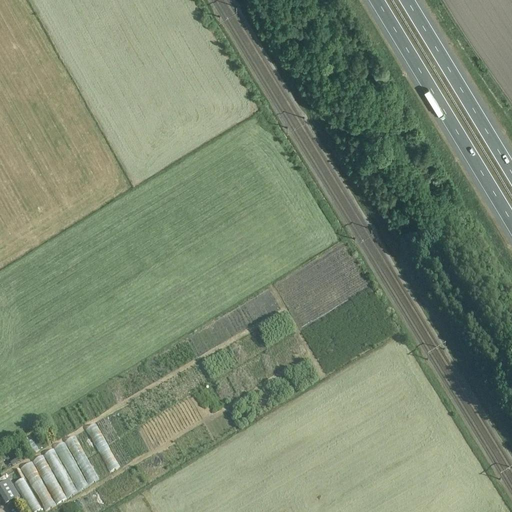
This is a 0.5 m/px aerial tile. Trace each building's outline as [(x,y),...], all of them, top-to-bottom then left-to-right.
[(188,421),(233,398),(224,382),(179,406),(188,421)] [(138,440),(141,448),(150,445),(148,437),(138,440)] [(7,467),(14,466),(13,456),(6,457),(7,467)] [(24,480),(41,510),(48,505),(31,476),(24,480)] [(19,498),(9,481),(0,485),(0,497),(5,506),(19,498)]
